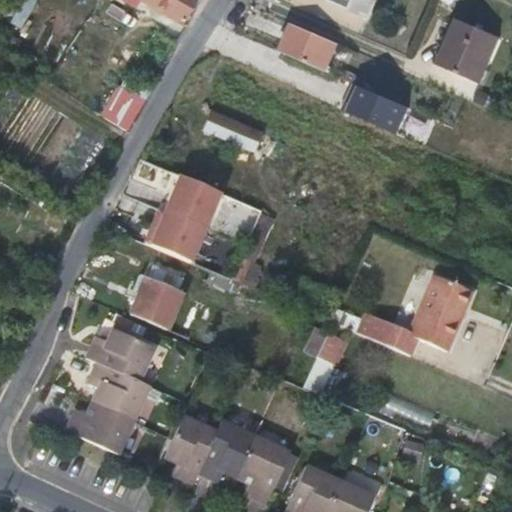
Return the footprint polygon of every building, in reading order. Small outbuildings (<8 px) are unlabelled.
[(27,29),(37,0),(21,0),(12,24),(27,29)] [(101,0),(91,19),(121,35),(141,0),(101,0)] [(166,8),(164,14),(178,23),(191,0),(153,0),(161,5),(166,8)] [(158,10),(164,14),(166,8),(161,5),(158,10)] [(443,67),(479,83),(499,37),(460,19),(451,37),(455,39),(443,67)] [(338,42),(293,22),(281,51),(326,69),(338,42)] [(115,88),(123,70),(69,46),(61,64),(115,88)] [(406,108),(356,86),(344,112),(395,134),(406,108)] [(127,128),(134,115),(116,103),(109,115),(127,128)] [(260,133),(210,114),(202,133),(253,153),(260,133)] [(195,182),(180,176),(176,187),(190,193),(195,182)] [(195,182),(190,193),(257,222),(262,211),(195,182)] [(243,223),(188,198),(175,229),(228,254),(243,223)] [(155,228),(148,244),(190,261),(211,270),(212,271),(218,257),(155,228)] [(150,260),(142,277),(173,289),(181,271),(150,260)] [(211,270),(190,261),(185,272),(206,281),(211,270)] [(325,313),(334,290),(287,270),(278,293),(325,313)] [(408,334),(447,351),(473,291),(433,275),(408,334)] [(142,277),(128,314),(167,329),(181,292),(173,289),(142,277)] [(338,314),(336,328),(357,331),(359,317),(338,314)] [(84,360),(96,366),(136,382),(150,348),(112,330),(106,342),(94,337),(84,360)] [(327,332),(317,356),(334,364),(345,340),(327,332)] [(136,382),(96,366),(86,387),(97,392),(91,406),(131,424),(147,387),(136,382)] [(131,424),(91,406),(85,418),(74,413),(65,432),(116,456),(131,424)] [(200,473),(218,431),(184,415),(166,455),(181,460),(175,474),(195,483),(200,473)] [(222,422),(218,431),(200,473),(221,483),(228,470),(242,477),(258,438),(222,422)] [(291,452),(258,438),(242,477),(253,482),(248,494),(267,504),(291,452)] [(327,511),(341,480),(308,465),(285,511),(327,511)] [(366,511),(374,495),(341,480),(327,511),(366,511)]
